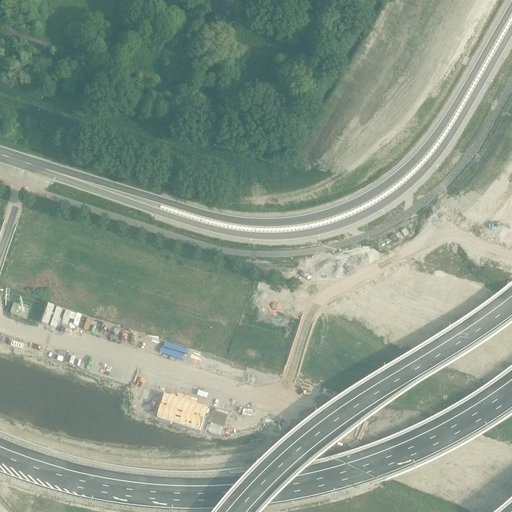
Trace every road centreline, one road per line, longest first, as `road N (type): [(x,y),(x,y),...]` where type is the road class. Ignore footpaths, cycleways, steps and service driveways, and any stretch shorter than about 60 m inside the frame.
road 1 (motorway): [(511,392),(395,458),(260,493),(120,491),(0,455)]
road 2 (secondary): [(511,7),(432,140),(392,181),(345,207),(256,222),(109,190)]
road 3 (secondary): [(109,190),(225,232),(275,236),(334,227),(384,203),(426,167),(511,30)]
road 4 (motorway): [(511,304),(341,418),(240,511)]
